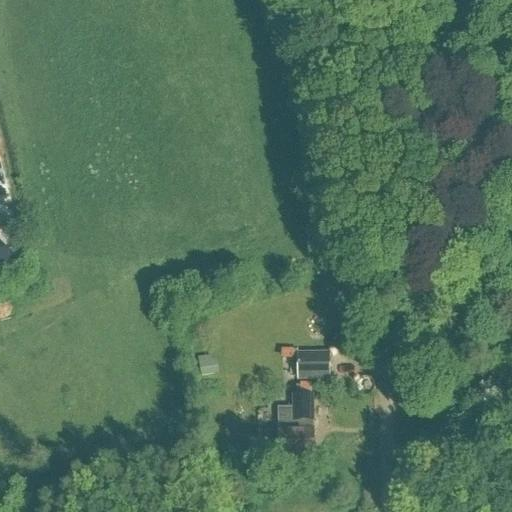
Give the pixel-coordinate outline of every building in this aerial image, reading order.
[(361,328),(349,329),(351,347),(362,346),(361,328)] [(298,383),(331,383),(330,355),(298,356),(298,383)] [(421,412),(438,405),(433,391),(415,398),(421,412)] [(313,415),(313,397),(292,397),(292,411),(278,411),(278,432),(277,432),(277,433),(270,433),(267,436),(267,445),(270,448),(278,448),(278,465),(314,465),(313,431),(320,431),(320,415),(313,415)] [(429,448),(451,447),(450,426),(428,427),(429,448)]
